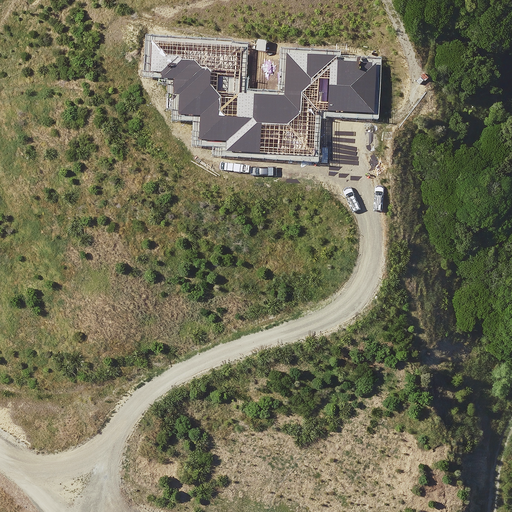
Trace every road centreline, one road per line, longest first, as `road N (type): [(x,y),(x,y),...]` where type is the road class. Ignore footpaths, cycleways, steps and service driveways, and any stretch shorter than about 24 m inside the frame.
road 1 (unclassified): [(139,402),(162,399),(297,329),(364,308),(373,246),(359,88)]
road 2 (unclassified): [(0,409),(73,412),(139,402)]
road 3 (unclassified): [(0,424),(101,492)]
